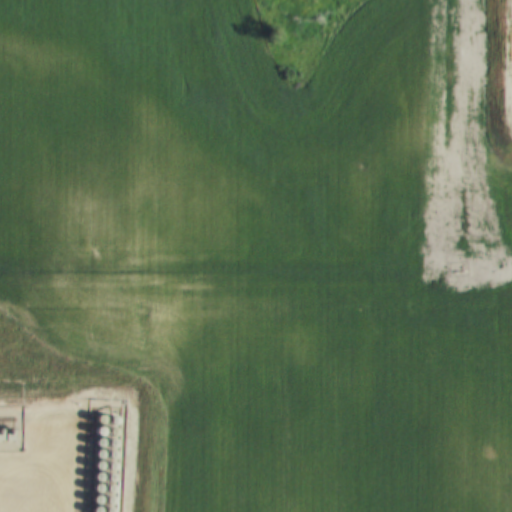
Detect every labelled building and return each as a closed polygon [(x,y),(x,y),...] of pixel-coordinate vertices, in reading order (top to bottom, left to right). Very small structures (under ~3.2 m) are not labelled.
[(94,427),(93,427),(91,427),(90,427),(89,426),(88,424),(87,423),(87,421),(88,420),(89,419),(90,418),(92,418),(93,418),(95,419),(96,420),(96,421),(97,423),(96,424),(95,426),(94,427)] [(107,427),(105,428),(104,428),(103,427),(101,427),(100,425),(100,424),(100,422),(101,421),(102,420),(103,419),(105,419),(106,419),(108,420),(109,421),(109,422),(109,424),(109,425),(108,426),(107,427)] [(94,438),(92,439),(91,439),(90,438),(88,437),(87,436),(87,434),(87,433),(88,432),(89,430),(90,430),(92,429),(93,430),(95,430),(96,431),(96,433),(96,434),(96,436),(95,437),(94,438)] [(106,439),(105,440),(103,440),(102,439),(101,438),(100,437),(100,435),(100,434),(100,433),(101,431),(103,431),(104,430),(106,431),(107,431),(108,432),(109,434),(109,435),(108,437),(108,438),(106,439)] [(93,450),(92,450),(90,450),(89,450),(88,449),(87,448),(86,446),(86,445),(87,443),(88,442),(89,441),(91,441),(92,441),(94,442),(95,443),(95,445),(96,446),(95,448),(94,449),(93,450)] [(106,450),(104,451),(103,451),(101,450),(100,449),(99,448),(99,447),(99,445),(100,444),(101,443),(102,442),(104,442),(105,442),(107,443),(108,444),(108,445),(108,447),(108,448),(107,449),(106,450)] [(93,461),(91,462),(90,462),(89,461),(87,460),(86,459),(86,458),(86,456),(87,455),(88,454),(89,453),(91,453),(92,453),(94,454),(95,455),(95,456),(95,458),(95,459),(94,460),(93,461)] [(105,462),(104,463),(102,463),(101,462),(100,461),(99,460),(98,459),(98,457),(99,456),(100,455),(101,454),(103,454),(104,454),(106,455),(107,456),(107,457),(108,459),(107,460),(106,461),(105,462)] [(92,473),(90,473),(89,473),(87,473),(86,472),(85,470),(85,469),(85,467),(86,466),(87,465),(88,464),(90,464),(91,464),(93,465),(94,466),(94,467),(94,469),(94,470),(93,472),(92,473)] [(105,473),(104,474),(102,474),(101,473),(100,473),(99,471),(98,470),(98,468),(99,467),(100,466),(101,465),(103,465),(104,465),(106,466),(107,467),(107,468),(108,470),(107,471),(106,472),(105,473)] [(91,484),(90,485),(88,485),(87,484),(86,483),(85,482),(85,480),(85,479),(85,478),(86,476),(88,476),(89,475),(91,476),(92,476),(93,477),(94,479),(94,480),(93,482),(93,483),(91,484)] [(104,485),(103,486),(101,486),(100,485),(99,484),(98,483),(97,482),(97,480),(98,479),(99,478),(100,477),(102,477),(103,477),(105,478),(106,479),(106,480),(107,482),(106,483),(105,484),(104,485)] [(91,496),(90,496),(88,496),(87,496),(86,495),(85,494),(84,492),(84,491),(85,489),(86,488),(87,487),(89,487),(90,487),(92,488),(93,489),(93,491),(94,492),(93,494),(92,495),(91,496)] [(103,497),(102,497),(100,497),(99,497),(98,496),(97,494),(97,493),(97,491),(97,490),(98,489),(100,488),(101,488),(103,488),(104,489),(105,490),(106,491),(106,493),(105,494),(105,496),(103,497)] [(91,508),(89,508),(88,508),(86,508),(85,507),(84,505),(84,504),(84,502),(85,501),(86,500),(87,499),(88,499),(90,499),(91,500),(92,501),(93,502),(93,504),(93,505),(92,507),(91,508)] [(103,508),(102,509),(100,509),(99,508),(98,507),(97,506),(97,504),(97,503),(97,502),(98,500),(100,500),(101,499),(103,500),(104,500),(105,501),(106,503),(106,504),(105,506),(105,507),(103,508)]
